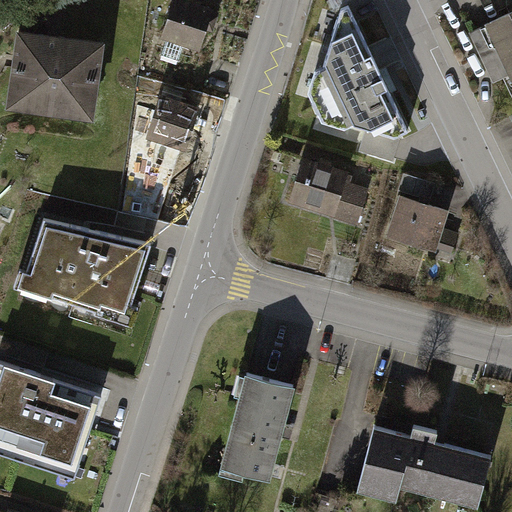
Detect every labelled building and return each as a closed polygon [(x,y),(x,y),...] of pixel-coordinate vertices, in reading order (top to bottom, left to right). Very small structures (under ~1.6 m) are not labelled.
[(216,11),(183,0),(176,0),(165,33),(204,46),(216,11)] [(347,0),(339,4),(308,87),(320,112),(392,133),(406,126),(347,0)] [(511,80),(511,4),(483,18),(511,80)] [(103,47),(23,36),(13,107),(93,118),(103,47)] [(162,99),(151,135),(188,146),(199,110),(162,99)] [(361,170),(294,152),(280,207),(347,225),(361,170)] [(394,192),(380,235),(435,252),(448,209),(394,192)] [(151,243),(45,218),(27,274),(58,284),(54,295),(97,309),(100,297),(130,306),(151,243)] [(0,359),(0,434),(61,454),(56,469),(75,475),(101,392),(0,359)] [(237,374),(210,468),(260,482),(287,388),(237,374)] [(479,511),(492,453),(366,427),(352,494),(437,511),(479,511)]
